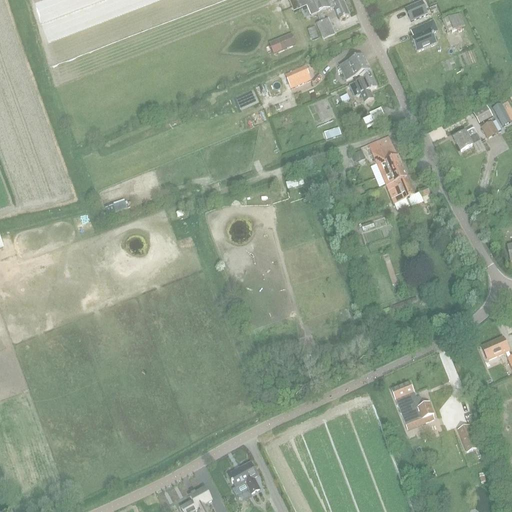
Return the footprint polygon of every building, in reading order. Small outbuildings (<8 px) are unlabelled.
[(288,0),(293,12),(307,7),(311,17),(316,14),(319,21),(325,19),(322,12),(323,12),(324,14),(328,12),(330,11),(330,9),(343,3),(341,0),(288,0)] [(427,16),(421,2),(405,9),(410,23),(427,16)] [(349,17),(343,3),(330,9),(330,11),(334,9),(339,21),(349,17)] [(316,25),(323,40),(334,35),(328,20),(316,25)] [(413,39),(410,40),(416,54),(436,46),(432,35),(437,33),(433,22),(413,31),(416,38),(413,39)] [(313,28),(307,30),(311,41),(317,38),(313,28)] [(290,35),(268,45),(273,56),(295,46),(290,35)] [(359,76),(361,81),(371,77),(362,56),(339,66),(346,82),(359,76)] [(303,69),(286,77),(291,89),(309,81),(303,69)] [(354,84),(348,87),(354,99),(360,96),(364,104),(373,100),(369,92),(376,89),(371,77),(361,81),(354,84)] [(346,95),(340,98),(342,103),(349,100),(346,95)] [(501,105),(493,109),(503,127),(510,123),(501,105)] [(486,107),(473,114),(479,125),(492,118),(486,107)] [(369,114),(374,126),(385,121),(380,109),(369,114)] [(481,129),(487,140),(498,134),(492,123),(481,129)] [(328,132),(323,134),(326,141),(330,139),(341,136),(338,129),(328,132)] [(453,140),(460,153),(480,142),(478,139),(473,129),(453,140)] [(389,138),(368,146),(372,154),(393,205),(414,197),(406,178),(397,157),(389,138)] [(354,156),(351,157),(354,163),(356,162),(358,164),(365,160),(361,151),(353,155),(354,156)] [(418,192),(421,199),(430,195),(427,188),(418,192)] [(124,200),(104,207),(107,216),(127,209),(124,200)] [(482,348),(488,361),(508,352),(502,339),(482,348)] [(409,384),(391,391),(403,421),(420,414),(422,420),(423,420),(425,425),(433,422),(431,417),(433,416),(429,405),(423,407),(420,398),(415,400),(413,394),(409,384)] [(469,427),(458,431),(466,453),(477,449),(469,427)] [(250,465),(229,477),(235,489),(233,490),(236,497),(249,490),(251,495),(259,491),(253,479),(257,477),(250,465)] [(192,503),(181,509),(182,511),(195,511),(197,511),(208,511),(205,505),(211,502),(204,490),(190,498),(192,503)]
